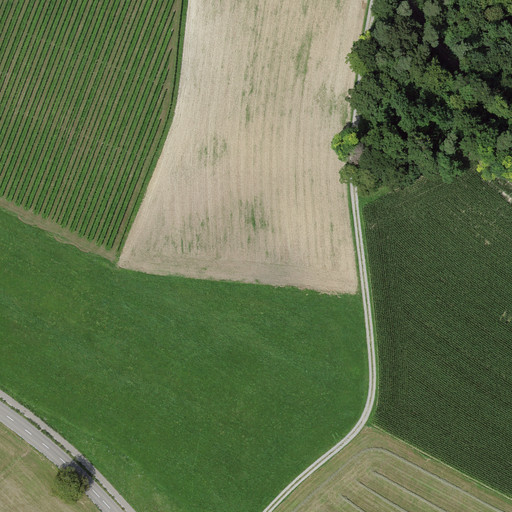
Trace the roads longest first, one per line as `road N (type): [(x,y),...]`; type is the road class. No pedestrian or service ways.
road 1 (track): [(264,511),(356,427),(365,409),(370,372),(349,161),(374,0)]
road 2 (tertiary): [(0,410),(114,511)]
road 3 (track): [(407,0),(433,42),(511,107)]
